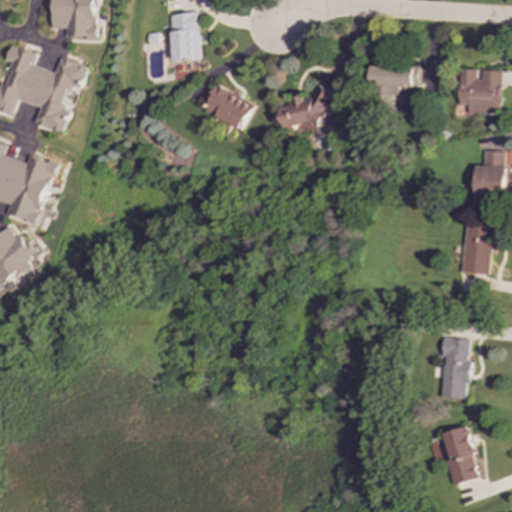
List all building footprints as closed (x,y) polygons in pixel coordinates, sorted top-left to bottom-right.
[(43,0),(44,30),(58,30),(58,41),(89,40),(89,26),(88,0),(43,0)] [(167,15),(172,65),(200,62),(195,12),(167,15)] [(63,132),(69,113),(69,110),(71,101),(62,98),(62,90),(77,90),(83,68),(54,60),(50,73),(26,66),(29,55),(3,48),(0,57),(0,61),(4,62),(4,73),(1,85),(0,84),(0,112),(10,115),(13,102),(37,108),(37,110),(33,126),(47,129),(51,129),(63,132)] [(420,66),(372,66),(372,88),(383,88),(383,101),(402,101),(402,87),(420,87),(420,66)] [(503,71),(484,71),(484,80),(478,80),(478,70),(462,69),(461,105),(470,105),(470,113),(502,114),(503,71)] [(257,106),(217,84),(204,108),(245,129),(257,106)] [(288,132),(325,125),(340,96),(318,85),(311,100),(304,96),(297,97),(292,107),(283,109),(288,132)] [(59,164),(30,155),(28,162),(3,155),(6,145),(0,143),(0,199),(13,204),(9,215),(40,225),(59,164)] [(479,165),(478,198),(509,199),(509,166),(506,166),(507,151),(486,151),(486,166),(479,165)] [(500,250),(501,225),(467,223),(465,272),(492,273),(493,250),(500,250)] [(0,235),(0,294),(11,288),(8,284),(35,266),(31,259),(38,254),(25,234),(19,238),(12,227),(0,235)] [(471,339),(445,337),(444,356),(446,356),(444,397),(467,399),(468,383),(472,383),(473,361),(470,361),(471,339)] [(455,485),(481,478),(475,456),(479,455),(471,426),(447,433),(453,457),(448,458),(455,485)]
